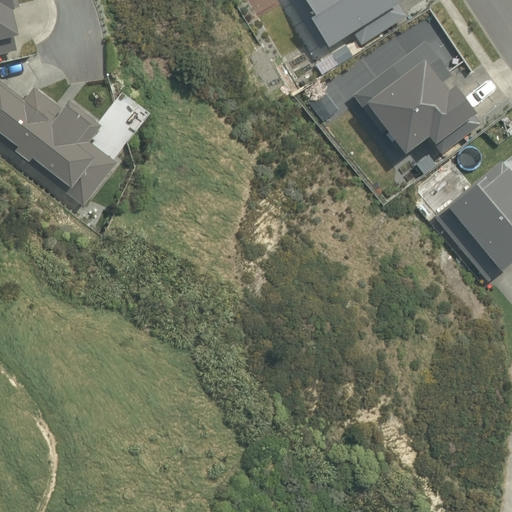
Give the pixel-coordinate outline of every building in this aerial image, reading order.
[(0,0),(0,53),(15,50),(11,34),(5,9),(8,9),(15,7),(13,0),(0,0)] [(361,45),(406,15),(398,2),(400,0),(289,0),(320,49),(327,44),(328,46),(352,32),(361,45)] [(379,87),(360,101),(399,152),(422,135),(428,143),(436,154),(478,124),(469,112),(448,84),(444,87),(440,81),(448,75),(446,72),(427,46),(422,40),(372,77),(379,87)] [(23,161),(80,205),(114,162),(86,141),(98,125),(65,100),(61,106),(59,104),(57,107),(30,87),(21,100),(19,98),(0,83),(0,143),(9,150),(23,161)] [(511,257),(511,178),(502,166),(497,160),(479,176),(442,206),(431,215),(484,280),(511,257)]
